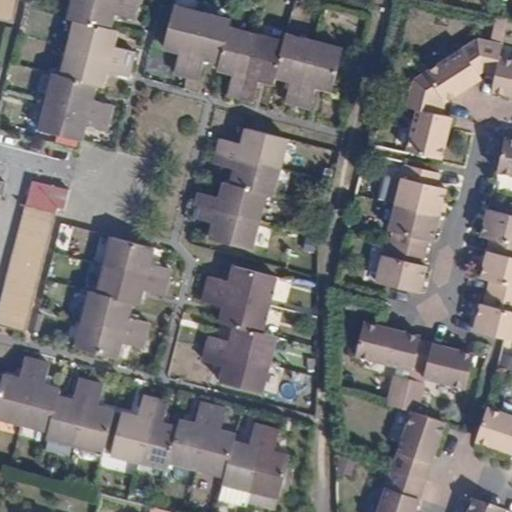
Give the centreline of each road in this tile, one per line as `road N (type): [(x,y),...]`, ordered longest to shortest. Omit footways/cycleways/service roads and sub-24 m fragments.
road 1 (track): [(321,511),(321,233),(380,0)]
road 2 (residential): [(511,123),(484,119),(471,194),(445,235),(429,316)]
road 3 (residential): [(511,458),(456,445),(437,511)]
